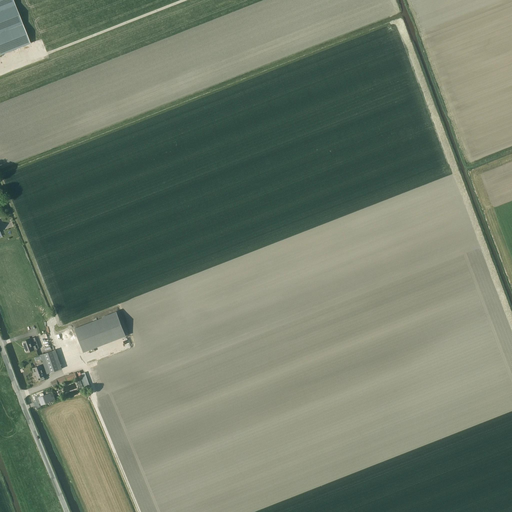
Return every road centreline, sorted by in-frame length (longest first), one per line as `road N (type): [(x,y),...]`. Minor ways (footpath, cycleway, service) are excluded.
road 1 (residential): [(66,511),(0,343)]
road 2 (track): [(82,358),(139,511)]
road 3 (track): [(47,53),(184,0)]
